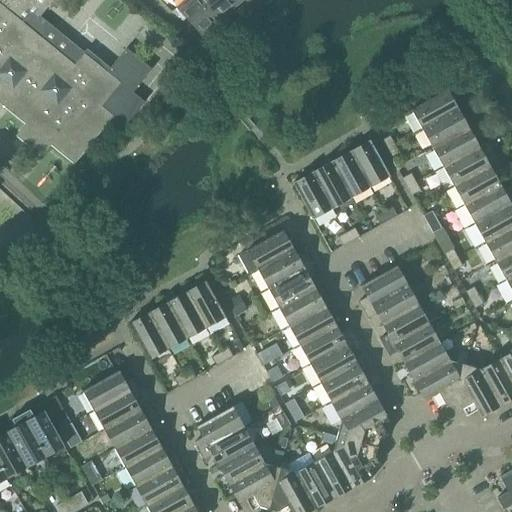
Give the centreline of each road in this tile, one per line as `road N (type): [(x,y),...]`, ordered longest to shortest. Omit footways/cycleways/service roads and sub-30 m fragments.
road 1 (residential): [(428,454),(305,223)]
road 2 (residential): [(220,511),(137,362)]
